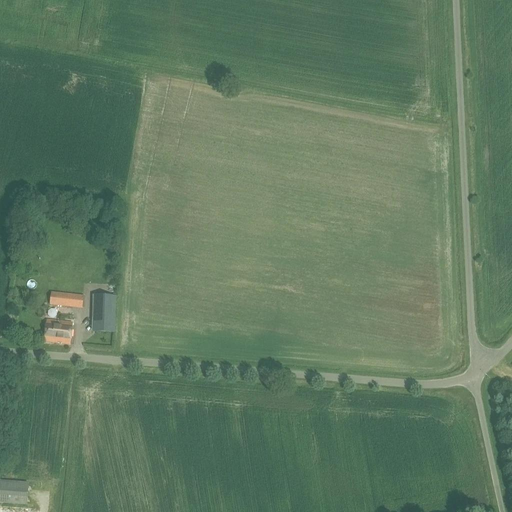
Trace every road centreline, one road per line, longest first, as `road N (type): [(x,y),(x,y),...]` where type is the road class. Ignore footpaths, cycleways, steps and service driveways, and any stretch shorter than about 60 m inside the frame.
road 1 (unclassified): [(476,374),(425,385),(0,351)]
road 2 (unclassified): [(476,374),(457,0)]
road 3 (unclassified): [(502,511),(476,374)]
